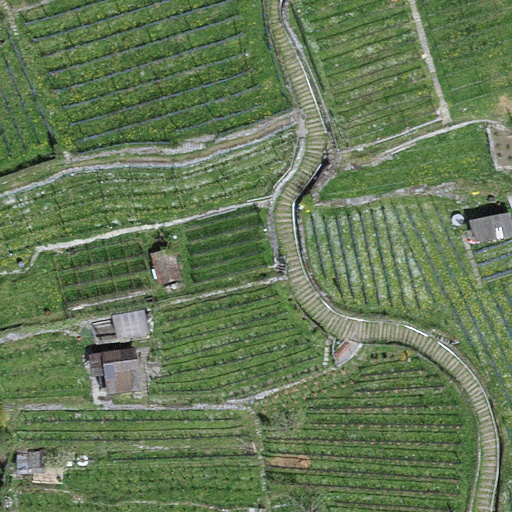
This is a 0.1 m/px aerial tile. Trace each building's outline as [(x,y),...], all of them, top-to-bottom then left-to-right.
[(506,227),(476,232),(478,244),(508,239),(506,227)] [(155,257),(162,284),(180,280),(173,252),(155,257)] [(142,315),(118,320),(122,335),(146,330),(142,315)] [(109,375),(112,393),(135,390),(130,354),(93,359),(96,377),(109,375)] [(18,457),(18,471),(34,470),(34,456),(18,457)]
